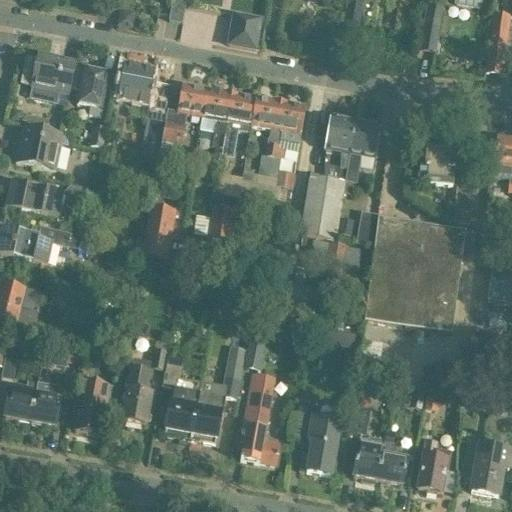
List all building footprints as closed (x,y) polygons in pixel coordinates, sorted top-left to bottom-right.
[(349,0),(342,41),(356,43),(362,0),(349,0)] [(443,0),(444,1),(455,3),(455,4),(456,4),(455,7),(479,11),(480,0),(443,0)] [(427,8),(419,54),(434,57),(442,11),(427,8)] [(118,22),(117,30),(132,33),(135,17),(120,14),(118,22)] [(260,23),(233,18),(228,49),(255,54),(260,23)] [(493,18),(483,77),(498,79),(507,21),(493,18)] [(24,60),(19,87),(31,90),(31,91),(32,91),(30,102),(56,107),(58,97),(68,99),(75,65),(38,57),(37,62),(24,60)] [(122,68),(116,104),(148,110),(147,112),(153,113),(151,124),(147,123),(147,122),(146,122),(145,123),(146,124),(146,127),(142,148),(150,149),(160,151),(166,115),(165,114),(170,88),(153,85),(155,74),(122,68)] [(77,74),(73,92),(79,93),(76,108),(89,111),(88,118),(100,121),(102,113),(109,79),(83,73),(83,75),(77,74)] [(160,151),(159,158),(179,162),(186,119),(202,122),(207,92),(182,88),(178,115),(167,113),(166,115),(160,151)] [(207,92),(202,122),(215,124),(210,152),(214,152),(212,166),(219,167),(231,96),(207,92)] [(231,96),(219,167),(220,167),(221,160),(233,163),(238,135),(250,137),(251,130),(256,101),(231,96)] [(256,101),(251,130),(270,134),(269,143),(267,143),(264,160),(261,159),(257,179),(267,181),(281,105),(256,101)] [(281,105),(267,181),(278,183),(276,190),(291,192),(296,166),(293,165),(291,176),(281,175),(282,172),(285,172),(286,163),(285,163),(287,154),(279,153),(281,145),(299,148),(306,109),(281,105)] [(11,113),(9,123),(19,125),(21,115),(11,113)] [(319,120),(315,141),(326,143),(324,154),(342,157),(339,171),(347,173),(355,126),(342,124),(343,120),(333,119),(332,123),(329,122),(319,120)] [(347,173),(345,185),(356,188),(361,160),(375,162),(380,131),(355,126),(347,173)] [(22,131),(15,166),(55,175),(62,139),(46,136),(47,131),(36,129),(35,134),(22,131)] [(93,129),(89,149),(101,152),(106,131),(93,129)] [(244,141),(242,165),(254,166),(256,142),(244,141)] [(497,144),(492,182),(509,184),(508,197),(511,197),(511,142),(509,142),(507,145),(497,144)] [(419,171),(417,189),(441,191),(441,189),(452,190),(456,145),(439,144),(438,157),(425,156),(424,172),(419,171)] [(159,158),(160,151),(150,149),(148,160),(158,162),(159,158)] [(242,173),(239,197),(255,199),(256,186),(252,186),(253,174),(242,173)] [(310,179),(300,239),(335,245),(345,185),(310,179)] [(11,186),(6,212),(57,223),(62,222),(65,211),(66,204),(80,206),(102,211),(105,198),(105,196),(96,194),(71,188),(70,188),(67,199),(62,198),(62,197),(11,186)] [(457,187),(453,227),(469,228),(472,188),(457,187)] [(148,210),(139,262),(166,267),(175,214),(148,210)] [(234,216),(213,213),(207,254),(227,257),(234,216)] [(374,252),(378,223),(378,220),(360,217),(355,249),(374,252)] [(465,235),(398,226),(378,223),(374,252),(364,327),(451,338),(465,235)] [(2,232),(0,241),(0,258),(48,268),(52,248),(68,251),(68,249),(80,251),(83,240),(40,231),(38,239),(2,232)] [(312,246),(307,277),(322,280),(356,285),(361,254),(327,248),(312,246)] [(511,267),(493,265),(487,306),(511,309),(511,267)] [(159,274),(158,283),(171,285),(172,276),(159,274)] [(278,292),(274,320),(307,325),(311,298),(302,297),(305,280),(289,277),(286,294),(278,292)] [(0,287),(0,327),(32,335),(41,298),(0,287)] [(61,288),(55,312),(83,319),(89,294),(61,288)] [(349,310),(347,319),(360,321),(361,312),(349,310)] [(250,338),(244,371),(260,374),(266,342),(269,327),(253,324),(250,338)] [(342,335),(340,350),(356,353),(359,338),(342,335)] [(154,345),(149,374),(163,377),(168,348),(154,345)] [(391,362),(392,349),(374,347),(373,360),(391,362)] [(200,386),(189,444),(214,449),(215,443),(216,443),(223,401),(235,403),(244,354),(230,351),(223,390),(200,386)] [(511,354),(491,351),(485,383),(511,387),(511,354)] [(68,357),(66,366),(77,368),(78,358),(68,357)] [(167,361),(161,391),(177,394),(175,407),(170,406),(165,434),(164,440),(167,440),(167,442),(171,443),(172,441),(189,444),(200,386),(181,382),(184,364),(167,361)] [(128,373),(117,430),(144,435),(152,393),(147,392),(149,377),(128,373)] [(262,445),(269,406),(275,378),(253,374),(240,443),(244,444),(241,459),(240,459),(239,465),(258,468),(258,467),(275,470),(279,448),(262,445)] [(76,376),(74,389),(83,391),(74,436),(98,440),(104,410),(108,411),(112,391),(87,387),(88,378),(76,376)] [(10,387),(3,423),(29,427),(36,387),(27,385),(26,390),(10,387)] [(465,386),(461,406),(474,408),(477,387),(465,386)] [(36,387),(29,427),(55,432),(60,405),(58,404),(61,391),(36,387)] [(410,395),(407,413),(421,414),(424,396),(410,395)] [(427,398),(425,415),(437,416),(439,399),(427,398)] [(337,446),(340,426),(312,421),(311,423),(310,423),(313,405),(309,404),(309,401),(301,400),(296,425),(310,428),(308,444),(309,444),(309,443),(312,443),(309,459),(302,458),(299,475),(306,476),(331,481),(336,450),(333,450),(334,446),(337,446)] [(356,412),(352,436),(365,438),(369,415),(356,412)] [(359,442),(352,482),(364,484),(365,487),(371,488),(374,485),(377,486),(384,442),(384,444),(368,441),(368,443),(359,442)] [(384,442),(377,486),(401,490),(407,455),(392,452),(393,444),(384,442)] [(425,444),(417,493),(426,495),(425,497),(435,499),(436,496),(440,497),(444,474),(447,474),(450,457),(435,454),(437,446),(425,444)] [(475,466),(470,496),(496,501),(502,472),(508,473),(511,454),(480,448),(476,467),(475,466)]
